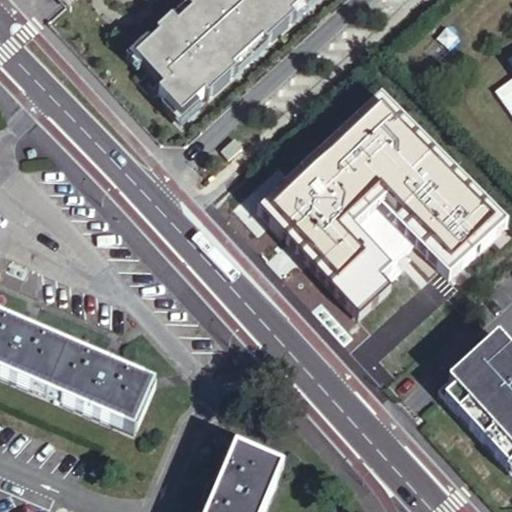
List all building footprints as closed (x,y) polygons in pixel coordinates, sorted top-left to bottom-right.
[(179,0),(118,56),(184,129),(325,0),(179,0)] [(511,66),(511,81),(494,95),(511,121),(511,66)] [(387,101),(357,129),(376,149),(384,158),(381,161),(393,174),(426,144),(387,101)] [(376,149),(373,152),(381,161),(384,158),(376,149)] [(327,224),(353,201),(321,165),(275,208),(302,239),(312,231),(319,239),(331,229),(327,224)] [(436,212),(425,223),(445,246),(463,229),(479,245),(510,217),(473,177),(442,205),(443,207),(447,211),(443,215),(437,213),(436,212)] [(443,207),(437,213),(443,215),(447,211),(443,207)] [(378,225),(347,253),(350,257),(381,229),(378,225)] [(381,229),(350,257),(369,278),(362,285),(375,300),(379,296),(387,306),(405,325),(438,296),(399,253),(401,251),(381,229)] [(379,296),(375,300),(384,309),(387,306),(379,296)] [(0,379),(135,435),(157,383),(121,369),(124,359),(108,353),(104,362),(36,334),(40,325),(23,318),(19,326),(0,318),(0,379)] [(511,362),(495,345),(437,399),(508,480),(511,476),(511,362)] [(269,511),(286,472),(237,451),(223,485),(214,481),(208,498),(216,501),(211,511),(269,511)]
